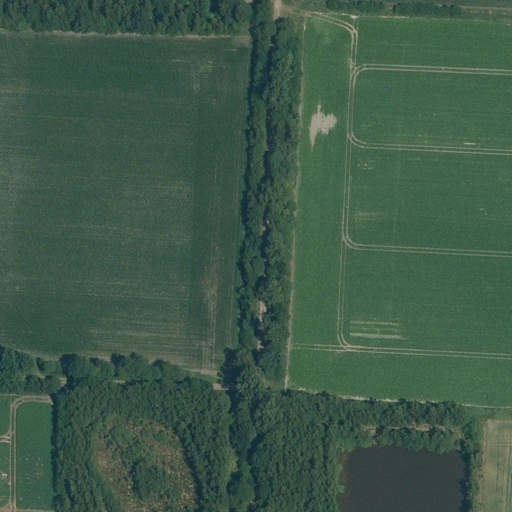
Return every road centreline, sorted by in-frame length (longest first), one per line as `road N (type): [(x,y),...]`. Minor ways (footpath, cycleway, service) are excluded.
road 1 (track): [(252,511),(275,0)]
road 2 (track): [(0,380),(257,388)]
